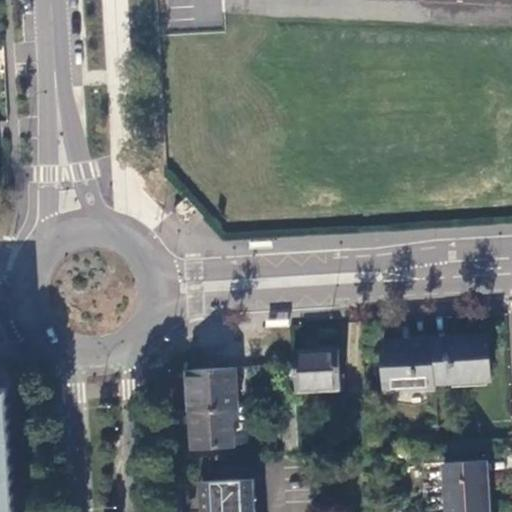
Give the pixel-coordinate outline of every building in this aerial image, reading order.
[(197,231),(210,218),(195,201),(182,214),(197,231)] [(490,334),(434,338),(437,382),(493,378),(490,334)] [(387,391),(437,388),(437,382),(434,338),(385,341),(387,391)] [(294,363),(296,391),(341,388),(338,349),(294,352),(294,363)] [(239,406),(236,367),(188,369),(191,409),(232,407),(239,406)] [(0,511),(15,511),(13,448),(10,388),(0,388),(0,511)] [(285,455),(300,454),(297,403),(282,404),(285,455)] [(232,407),(191,409),(193,447),(234,444),(233,422),(232,407)] [(248,421),(233,422),(234,444),(249,444),(248,421)] [(480,460),(479,441),(449,443),(450,462),(446,463),(449,511),(489,511),(487,460),(480,460)] [(199,480),(201,511),(256,511),(255,478),(199,480)]
